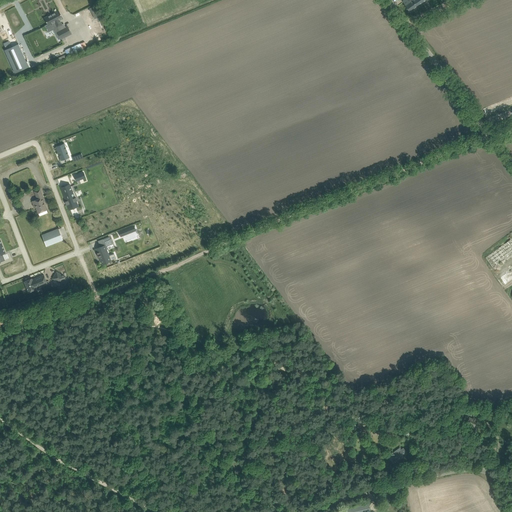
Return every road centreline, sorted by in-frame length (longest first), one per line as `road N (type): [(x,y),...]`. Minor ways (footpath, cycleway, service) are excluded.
road 1 (track): [(490,136),(97,295)]
road 2 (residential): [(0,156),(36,144),(77,251),(31,271)]
road 3 (unclassified): [(316,511),(425,476),(467,470),(511,479)]
road 4 (unclassified): [(490,136),(388,0)]
road 5 (track): [(165,511),(42,447)]
